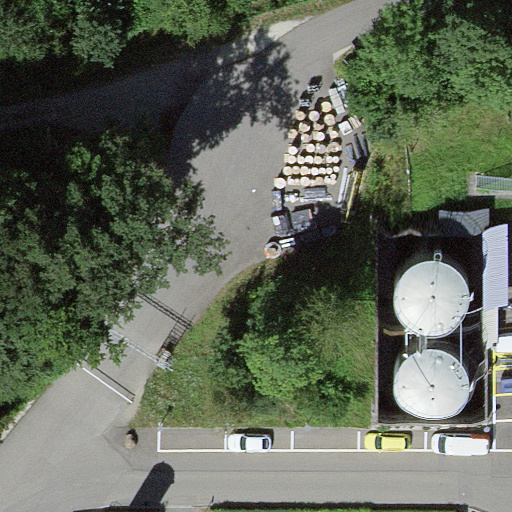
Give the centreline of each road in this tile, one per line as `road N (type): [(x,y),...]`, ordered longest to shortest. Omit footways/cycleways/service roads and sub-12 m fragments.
road 1 (unclassified): [(511,486),(0,482)]
road 2 (track): [(403,0),(0,120)]
road 3 (track): [(255,46),(229,183),(89,368)]
road 4 (track): [(0,479),(89,368)]
